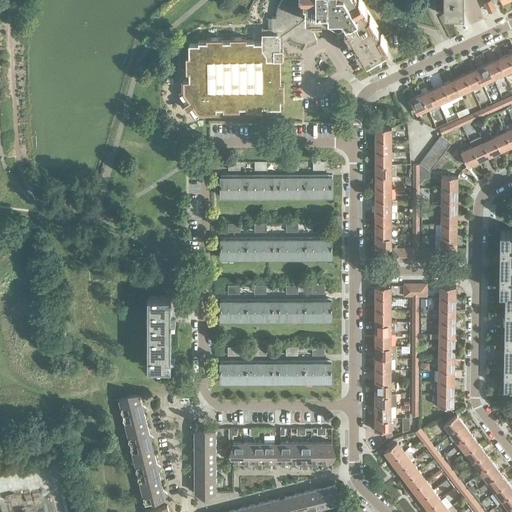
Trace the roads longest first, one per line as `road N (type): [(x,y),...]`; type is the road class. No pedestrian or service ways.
road 1 (residential): [(210,397),(201,380),(205,161),(217,144),(352,143)]
road 2 (residential): [(511,457),(475,398),(475,264)]
road 3 (residential): [(352,143),(351,102),(362,93),(482,37)]
road 4 (residential): [(184,511),(165,420),(210,397)]
road 5 (residential): [(350,404),(225,405),(210,397)]
road 6 (residential): [(350,404),(351,266)]
road 7 (residential): [(351,266),(475,264)]
road 8 (residential): [(351,266),(352,143)]
road 9 (residential): [(385,511),(350,469),(350,404)]
